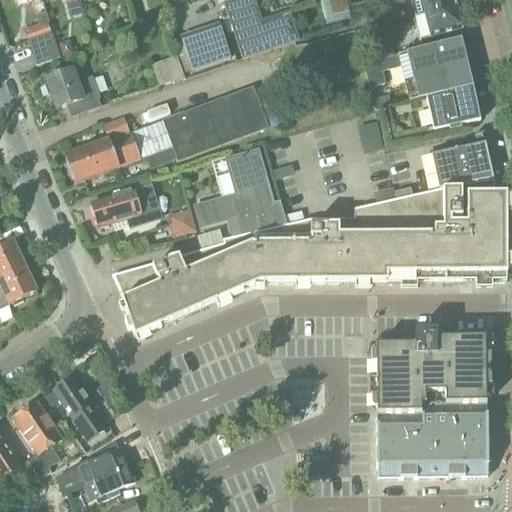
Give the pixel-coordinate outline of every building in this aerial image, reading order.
[(236,0),(223,4),(242,59),(298,41),(289,12),(262,21),(254,0),(236,0)] [(349,15),(345,0),(328,0),(333,18),(349,15)] [(409,0),(413,15),(414,18),(416,18),(425,16),(425,15),(456,7),(454,0),(409,0)] [(456,7),(425,15),(425,16),(416,18),(421,41),(458,32),(456,23),(459,19),(456,7)] [(47,24),(24,32),(36,68),(60,60),(47,24)] [(220,29),(182,42),(192,72),(230,60),(220,29)] [(70,42),(59,45),(63,59),(74,56),(70,42)] [(363,66),(369,90),(385,86),(382,73),(400,69),(409,104),(469,91),(473,90),(461,42),(363,66)] [(382,44),(366,47),(369,63),(386,59),(382,44)] [(152,66),(159,86),(182,78),(175,58),(152,66)] [(47,83),(57,112),(70,107),(74,119),(101,109),(98,101),(98,97),(92,80),(77,86),(72,73),(47,83)] [(469,91),(409,104),(408,104),(390,108),(386,109),(386,111),(387,111),(394,142),(448,130),(449,134),(461,132),(460,127),(476,124),(481,123),(473,90),(469,91)] [(131,136),(66,160),(76,187),(96,179),(140,162),(147,160),(151,170),(178,160),(179,162),(267,131),(253,93),(252,91),(131,136)] [(299,119),(293,98),(281,102),(282,106),(287,123),(299,119)] [(372,102),(375,114),(386,111),(386,109),(390,108),(388,98),(372,102)] [(130,135),(124,120),(103,128),(109,143),(130,135)] [(433,192),(493,181),(492,179),(491,179),(489,170),(490,169),(490,167),(488,168),(486,158),(488,158),(488,156),(486,156),(484,147),(485,147),(485,145),(475,147),(456,151),(453,151),(453,152),(425,158),(433,192)] [(280,203),(271,205),(257,154),(228,163),(239,199),(197,211),(203,229),(226,222),(231,239),(287,226),(280,203)] [(287,226),(231,239),(222,241),(224,245),(170,260),(153,268),(152,265),(112,277),(112,278),(114,278),(121,293),(123,292),(126,299),(121,301),(134,339),(254,287),(254,285),(346,284),(505,284),(505,276),(506,276),(505,196),(491,196),(491,184),(493,184),(493,181),(433,192),(433,193),(411,198),(410,190),(394,193),(396,201),(376,206),(353,211),(353,237),(347,237),(339,237),(338,227),(338,220),(311,221),(287,226)] [(122,196),(91,205),(99,230),(115,225),(118,235),(142,228),(162,222),(159,214),(152,189),(146,191),(136,194),(123,198),(122,196)] [(189,211),(166,218),(173,241),(196,234),(189,211)] [(0,281),(24,270),(13,246),(0,252),(0,281)] [(36,294),(24,270),(0,281),(0,310),(11,306),(36,294)] [(374,354),(371,356),(371,367),(371,377),(374,380),(376,380),(377,386),(374,386),(371,388),(372,399),(372,410),(374,412),(377,412),(377,417),(422,417),(421,407),(486,407),(486,403),(489,403),(492,400),(491,390),(491,379),(489,376),(486,376),(486,371),(489,371),(491,369),(491,358),(491,348),(488,345),(486,345),(486,341),(437,342),(437,334),(414,335),(415,348),(376,348),(376,354),(374,354)] [(93,408),(73,379),(52,394),(53,396),(46,401),(54,413),(61,408),(69,420),(87,446),(104,434),(107,432),(91,409),(93,408)] [(116,418),(127,410),(122,402),(110,409),(116,418)] [(52,477),(52,476),(48,471),(59,463),(51,451),(62,443),(37,405),(13,421),(38,458),(30,464),(43,483),(52,477)] [(377,429),(376,429),(377,471),(378,471),(378,482),(467,481),(487,481),(487,469),(488,469),(488,465),(487,465),(487,446),(488,446),(488,442),(487,442),(487,430),(487,423),(488,423),(488,419),(487,419),(486,407),(421,407),(422,417),(377,417),(377,429)] [(43,483),(30,464),(21,470),(0,438),(0,485),(20,472),(31,490),(32,491),(43,483)] [(115,447),(56,482),(64,499),(89,488),(129,471),(123,456),(119,458),(115,447)] [(129,471),(89,488),(97,507),(119,498),(117,493),(135,485),(129,471)] [(22,498),(3,508),(5,511),(25,511),(29,510),(22,498)] [(137,511),(133,503),(113,511),(137,511)]
